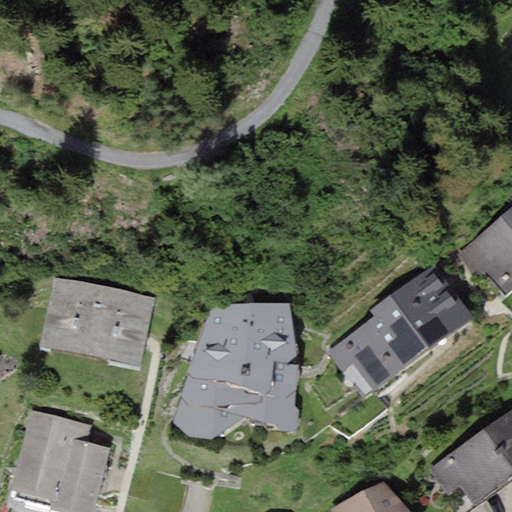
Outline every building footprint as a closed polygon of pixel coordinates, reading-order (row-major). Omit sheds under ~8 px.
[(511,208),(466,248),(507,297),(511,292),(511,208)] [(435,271),(335,349),(350,369),(357,363),(380,393),(473,320),(435,271)] [(157,297),(49,282),(39,353),(147,367),(157,297)] [(297,302),(217,306),(201,365),(188,364),(185,389),(173,386),(164,423),(175,438),(209,440),(237,416),(299,433),(298,395),(308,389),(306,364),(312,354),(297,302)] [(15,354),(0,352),(0,417),(1,411),(8,412),(15,354)] [(511,414),(429,471),(446,497),(460,488),(473,508),(511,481),(511,414)] [(98,426),(37,416),(24,495),(77,503),(75,511),(112,511),(123,452),(95,447),(98,426)] [(409,511),(387,484),(331,511),(409,511)]
